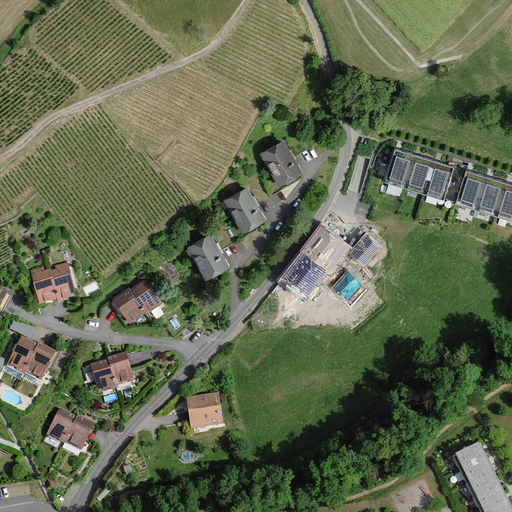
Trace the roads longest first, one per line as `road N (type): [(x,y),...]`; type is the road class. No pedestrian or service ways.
road 1 (residential): [(196,362),(316,224),(346,161),(346,122),(305,0)]
road 2 (residential): [(196,362),(179,348),(78,338),(9,309)]
road 3 (residential): [(75,511),(118,441),(196,362)]
